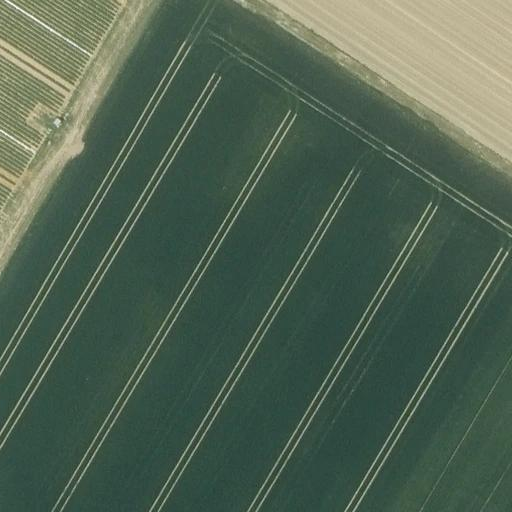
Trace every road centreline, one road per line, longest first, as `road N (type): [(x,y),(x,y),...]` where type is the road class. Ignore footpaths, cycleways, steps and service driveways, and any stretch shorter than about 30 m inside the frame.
road 1 (track): [(511,172),(248,0)]
road 2 (track): [(159,0),(0,271)]
